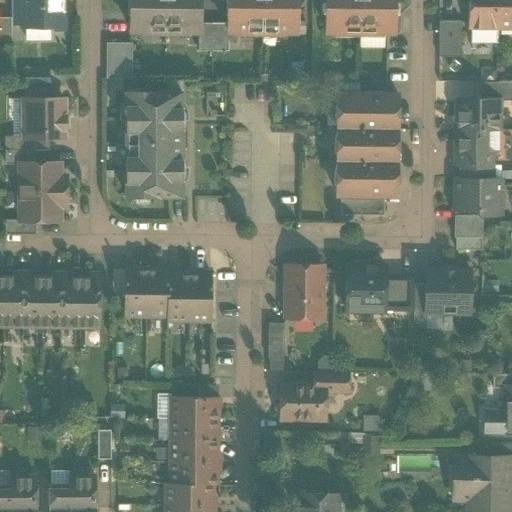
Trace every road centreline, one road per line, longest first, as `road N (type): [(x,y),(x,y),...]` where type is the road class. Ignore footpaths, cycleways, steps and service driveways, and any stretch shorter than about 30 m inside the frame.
road 1 (residential): [(423,0),(421,237),(252,238)]
road 2 (residential): [(252,238),(251,511)]
road 3 (residential): [(95,0),(96,236)]
road 4 (residential): [(252,238),(96,236)]
